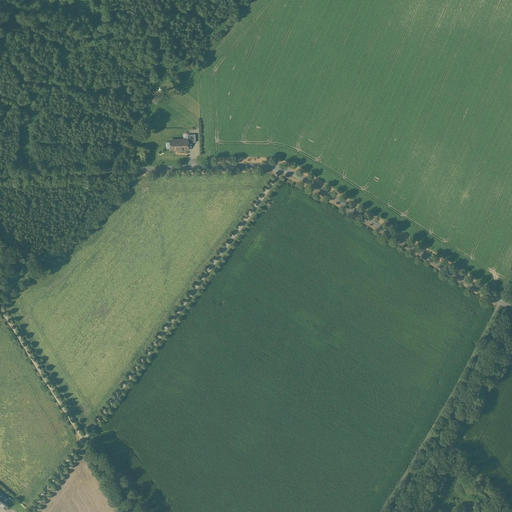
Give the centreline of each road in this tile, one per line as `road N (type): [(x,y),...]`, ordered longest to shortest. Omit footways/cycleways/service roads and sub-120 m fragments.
road 1 (unclassified): [(0,173),(282,169),(511,307)]
road 2 (unclassified): [(29,511),(82,440),(0,308)]
road 3 (unclassified): [(448,442),(511,329)]
